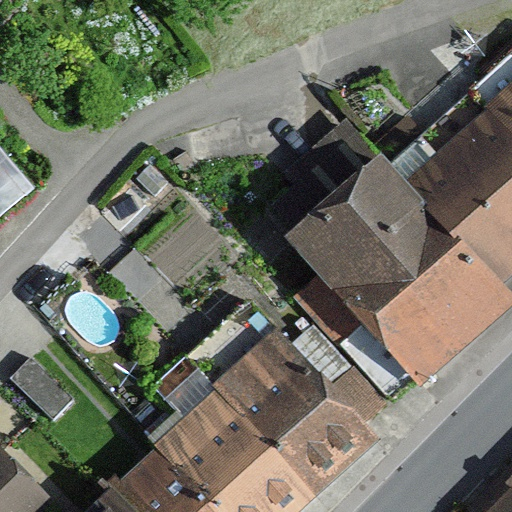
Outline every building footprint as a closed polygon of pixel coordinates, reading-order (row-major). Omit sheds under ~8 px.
[(380,161),(287,247),(419,388),(511,301),(511,298),(503,289),(511,280),(511,86),(404,186),(380,161)] [(0,138),(0,217),(39,184),(0,138)] [(292,511),(369,438),(271,337),(100,502),(109,511),(292,511)] [(36,353),(12,374),(51,417),(75,396),(36,353)] [(0,511),(35,511),(41,506),(0,464),(0,511)] [(511,511),(511,486),(487,511),(511,511)]
